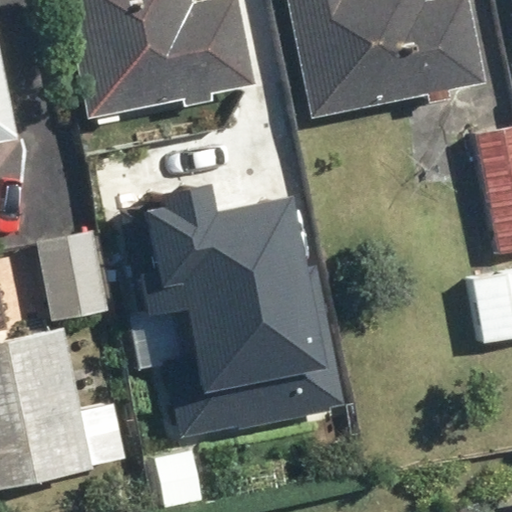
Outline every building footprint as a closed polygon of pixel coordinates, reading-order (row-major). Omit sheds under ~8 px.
[(54,0),(79,115),(244,80),(227,0),(54,0)] [(276,0),(299,115),(472,81),(456,0),(276,0)] [(464,133),(488,253),(511,248),(511,123),(511,124),(464,133)] [(121,204),(140,299),(169,294),(179,342),(153,347),(170,433),(332,402),(311,297),(296,300),(274,187),(200,201),(194,172),(143,182),(146,199),(121,204)] [(28,239),(43,318),(99,307),(84,228),(28,239)] [(511,265),(461,276),(474,341),(511,333),(511,265)] [(0,333),(0,482),(80,466),(80,462),(115,455),(104,397),(67,404),(51,323),(0,333)]
